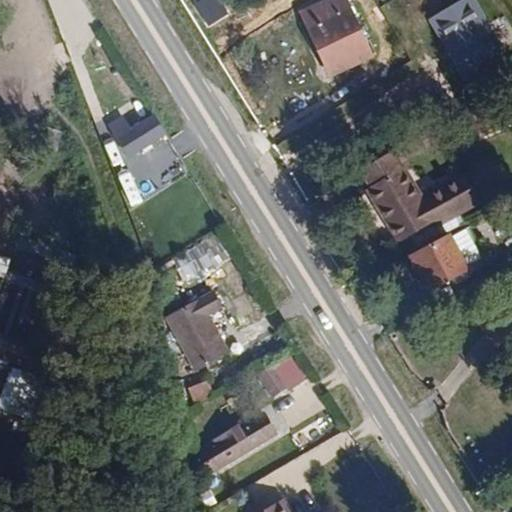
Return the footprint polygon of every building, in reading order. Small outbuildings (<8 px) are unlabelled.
[(392,65),(358,0),(344,0),(337,4),(340,11),(321,21),(353,85),(392,65)] [(475,0),(460,0),(428,21),(464,78),(508,51),(475,0)] [(162,132),(150,112),(128,127),(120,115),(107,123),(125,154),(162,132)] [(379,210),(399,198),(392,184),(372,195),(379,210)] [(403,204),(399,198),(379,210),(395,238),(425,222),(412,199),(403,204)] [(461,224),(442,235),(460,267),(479,258),(461,224)] [(460,267),(442,235),(441,234),(403,253),(421,287),(460,267)] [(172,254),(180,278),(219,266),(211,241),(172,254)] [(166,314),(181,341),(213,321),(197,294),(166,314)] [(268,370),(249,381),(261,399),(279,388),(268,370)] [(207,380),(190,386),(195,401),(213,395),(207,380)] [(201,452),(211,468),(270,430),(260,413),(201,452)] [(274,511),(282,511),(275,501),(270,504),(274,511)]
